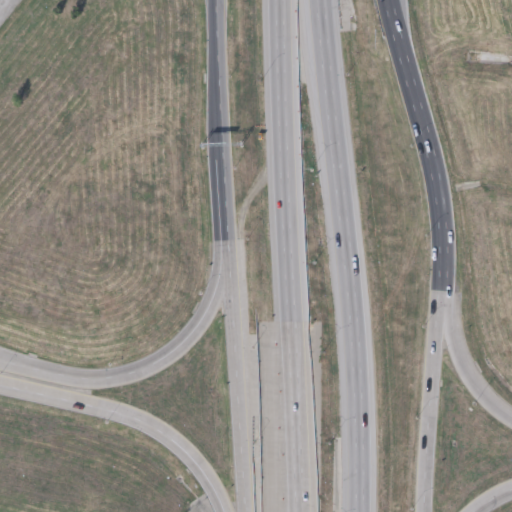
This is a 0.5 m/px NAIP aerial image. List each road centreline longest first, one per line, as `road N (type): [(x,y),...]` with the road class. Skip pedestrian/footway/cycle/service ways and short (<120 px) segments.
road 1 (motorway): [(364,511),(360,322),(334,0)]
road 2 (motorway): [(286,0),(304,511)]
road 3 (primary): [(0,383),(150,424),(187,448),(220,490),(225,511)]
road 4 (primary): [(233,279),(178,351),(118,377),(66,378),(13,362)]
road 5 (secondary): [(429,511),(446,273)]
road 6 (secondary): [(233,279),(237,511)]
road 7 (secondary): [(439,186),(394,0)]
road 8 (secondary): [(215,0),(225,159)]
road 9 (primary): [(511,409),(462,352),(446,273)]
road 10 (secondary): [(225,159),(233,279)]
